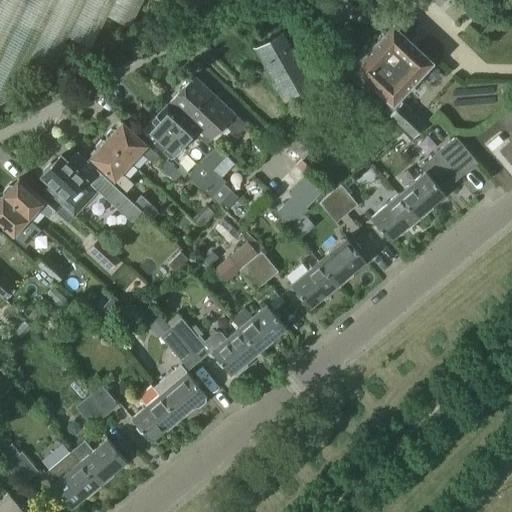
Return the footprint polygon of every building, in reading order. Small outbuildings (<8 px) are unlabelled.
[(0,0),(0,104),(9,100),(30,57),(53,68),(69,36),(92,47),(108,15),(129,25),(141,0),(157,0),(168,5),(170,0),(0,0)] [(413,137),(425,125),(402,102),(401,103),(396,98),(431,62),(393,25),(354,65),(387,97),(379,104),(413,137)] [(285,29),(254,46),(283,99),(305,87),(310,96),(319,91),(285,29)] [(193,74),(166,103),(196,130),(196,131),(214,148),(217,145),(219,144),(212,138),(224,125),(236,136),(244,127),(244,123),(235,114),(236,114),(193,74)] [(506,103),(511,98),(511,82),(502,82),(506,103)] [(338,94),(320,114),(339,132),(356,114),(345,104),(347,102),(338,94)] [(166,103),(141,129),(171,157),(173,156),(182,146),(196,131),(196,130),(166,103)] [(108,137),(106,139),(131,161),(141,150),(153,162),(159,155),(123,121),(115,129),(111,128),(106,133),(108,137)] [(299,124),(283,141),(302,160),(319,143),(299,124)] [(427,169),(444,190),(478,162),(456,135),(421,164),(426,170),(427,169)] [(121,172),(131,161),(106,139),(104,140),(100,140),(96,144),(97,148),(90,156),(127,191),(133,183),(121,172)] [(197,165),(189,174),(219,203),(221,201),(228,208),(238,196),(231,190),(233,188),(213,169),(227,154),(217,145),(214,148),(203,159),(197,165)] [(244,163),(231,150),(227,154),(226,155),(239,168),(244,163)] [(45,171),(42,175),(51,183),(47,188),(62,202),(75,214),(98,189),(91,182),(61,154),(52,163),(50,162),(43,170),(45,171)] [(160,167),(179,184),(185,177),(178,170),(167,160),(160,167)] [(427,169),(426,170),(399,193),(418,216),(446,193),(444,190),(427,169)] [(142,210),(134,203),(101,172),(91,182),(98,189),(131,221),(142,210)] [(4,194),(3,195),(28,218),(39,206),(47,214),(53,207),(19,177),(12,185),(9,184),(3,191),(4,194)] [(293,193),(285,203),(299,219),(310,209),(304,203),(316,191),(302,177),(289,190),(293,193)] [(341,184),(330,193),(346,212),(357,204),(341,184)] [(335,221),(346,212),(330,193),(319,202),(335,221)] [(399,193),(371,216),(376,223),(372,226),(379,234),(383,231),(390,239),(418,216),(399,193)] [(142,194),(134,203),(142,210),(151,219),(160,210),(142,194)] [(0,195),(0,223),(26,247),(41,229),(28,218),(3,195),(2,196),(0,195)] [(221,206),(214,200),(208,206),(215,212),(221,206)] [(299,219),(285,203),(277,210),(291,226),(299,219)] [(346,237),(319,260),(338,282),(366,260),(346,237)] [(99,238),(89,249),(109,268),(119,257),(99,238)] [(263,249),(251,258),(267,277),(278,269),(263,249)] [(176,271),(188,259),(180,251),(168,263),(176,271)] [(219,257),(213,251),(205,259),(211,265),(219,257)] [(66,272),(46,254),(37,264),(42,269),(52,278),(57,282),(66,272)] [(240,268),(230,255),(214,268),(224,280),(240,268)] [(256,287),(267,277),(251,258),(240,267),(256,287)] [(341,286),(338,282),(319,260),(292,282),(311,305),(324,294),(327,297),(341,286)] [(52,278),(42,269),(35,277),(45,285),(52,278)] [(0,272),(0,294),(2,296),(13,284),(0,272)] [(232,317),(239,325),(258,348),(286,326),(267,303),(251,315),(244,307),(232,317)] [(198,337),(182,317),(171,326),(187,346),(198,337)] [(232,371),(258,348),(239,325),(226,337),(221,331),(216,331),(204,341),(199,335),(198,337),(187,346),(198,360),(211,349),(230,372),(232,371)] [(160,335),(176,355),(187,346),(171,326),(160,335)] [(195,407),(199,408),(206,402),(206,398),(203,395),(207,391),(188,368),(198,360),(187,346),(176,355),(182,362),(154,386),(178,415),(192,404),(195,407)] [(102,383),(91,392),(108,411),(118,403),(102,383)] [(154,386),(152,383),(138,395),(146,404),(133,414),(152,438),(178,415),(154,386)] [(93,424),(107,412),(108,411),(91,392),(76,404),(93,424)] [(99,482),(127,459),(108,436),(92,449),(85,439),(72,450),(99,482)] [(0,456),(6,464),(5,465),(24,484),(39,471),(22,451),(20,452),(12,443),(0,452),(0,456)] [(72,505),(99,482),(72,450),(45,473),(72,505)] [(0,511),(26,511),(9,491),(0,498),(0,511)]
